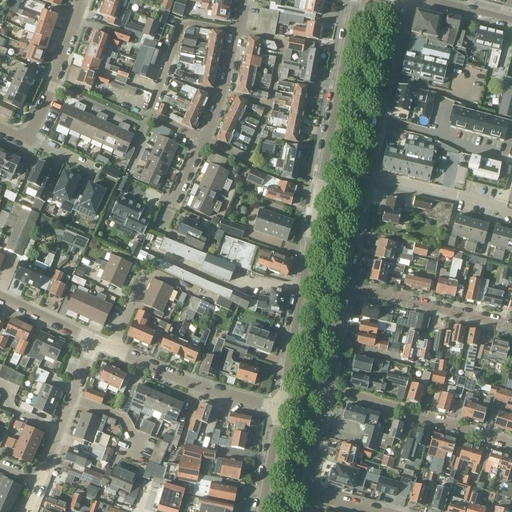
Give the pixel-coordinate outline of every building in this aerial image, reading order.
[(14,0),(12,0),(9,11),(22,17),(24,12),(18,9),(20,2),(14,0)] [(106,0),(105,3),(120,8),(126,10),(127,11),(130,4),(141,8),(143,3),(135,0),(106,0)] [(184,0),(176,0),(172,13),(183,16),(187,1),(184,0)] [(190,2),(202,4),(229,9),(231,0),(211,0),(211,1),(210,0),(207,0),(184,0),(187,1),(191,1),(190,2)] [(324,3),(310,0),(302,0),(300,11),(322,16),(324,3)] [(120,8),(105,3),(104,7),(102,7),(99,13),(101,15),(110,19),(108,24),(119,28),(126,10),(120,8)] [(271,3),(269,11),(279,13),(284,14),(285,8),(275,6),(275,4),(271,3)] [(229,9),(202,4),(201,9),(207,10),(207,11),(212,12),(211,18),(227,21),(229,9)] [(160,9),(155,22),(160,24),(165,25),(170,12),(160,9)] [(279,13),(269,11),(260,10),(256,32),(275,36),(277,24),(279,13)] [(23,18),(29,20),(54,29),(58,16),(44,11),(41,17),(25,11),(23,18)] [(412,33),(411,37),(447,46),(453,47),(458,31),(461,19),(447,16),(445,24),(450,25),(449,31),(439,29),(442,17),(425,13),(424,13),(418,12),(418,11),(416,11),(416,13),(415,19),(414,19),(414,21),(414,24),(413,23),(413,25),(414,25),(412,31),(411,33),(412,33)] [(284,14),(279,13),(277,24),(289,26),(291,15),(284,14)] [(304,18),(291,15),(291,16),(289,23),(302,25),(304,18)] [(37,28),(35,36),(50,41),(51,38),(52,38),(53,35),(52,33),(54,29),(29,20),(27,25),(37,28)] [(154,39),(160,24),(155,22),(149,20),(143,34),(154,39)] [(293,35),(319,41),(322,26),(308,23),(306,32),(294,30),(293,35)] [(135,36),(141,38),(144,29),(138,27),(135,36)] [(186,31),(185,36),(193,37),(195,29),(189,28),(186,31)] [(475,44),(500,50),(504,34),(479,28),(475,44)] [(209,40),(223,43),(225,34),(200,29),(200,34),(210,36),(209,40)] [(91,44),(90,46),(105,51),(108,43),(119,46),(120,41),(128,44),(131,35),(116,30),(113,39),(95,32),(93,39),(91,38),(89,42),(91,44)] [(454,47),(467,50),(469,43),(471,43),(473,35),(458,31),(454,47)] [(22,39),(20,44),(45,53),(50,41),(35,36),(32,42),(22,39)] [(185,36),(183,45),(221,52),(223,43),(209,40),(208,45),(197,43),(198,38),(193,37),(185,36)] [(407,52),(407,53),(448,62),(454,64),(463,66),(465,58),(456,52),(446,50),(447,46),(411,37),(408,52),(407,52)] [(248,38),(246,48),(260,50),(261,46),(267,47),(271,48),(271,50),(276,51),(277,50),(274,43),(268,42),(262,41),(248,38)] [(283,61),(284,62),(290,63),(292,51),(303,53),(302,59),(300,59),(299,64),(317,68),(320,52),(311,50),(310,53),(303,51),(305,42),(289,39),(287,50),(283,61)] [(143,47),(155,49),(157,43),(145,40),(143,47)] [(45,53),(20,44),(19,49),(25,51),(24,53),(28,54),(26,60),(41,65),(45,53)] [(206,53),(205,58),(219,61),(221,52),(183,45),(181,52),(194,54),(194,51),(206,53)] [(118,55),(105,51),(90,46),(86,58),(101,63),(108,66),(111,59),(116,61),(118,55)] [(0,47),(0,53),(6,56),(8,51),(0,47)] [(148,48),(143,64),(156,69),(162,52),(148,48)] [(246,48),(245,57),(275,63),(276,58),(259,55),(260,50),(246,48)] [(448,62),(407,53),(402,75),(442,85),(448,62)] [(179,62),(178,63),(218,70),(219,61),(205,58),(204,63),(194,61),(195,60),(183,57),(182,59),(180,58),(179,62)] [(243,66),(257,68),(260,69),(261,64),(274,67),(275,63),(245,57),(243,66)] [(111,67),(108,66),(101,63),(86,58),(82,70),(96,75),(99,68),(117,74),(117,76),(128,79),(130,73),(111,67)] [(290,63),(284,62),(283,69),(302,73),(300,80),(306,81),(305,83),(314,85),(317,68),(299,64),(290,63)] [(203,72),(202,76),(216,79),(218,70),(178,63),(177,69),(191,72),(192,69),(203,72)] [(152,81),(156,69),(143,64),(139,76),(152,81)] [(243,66),(241,75),(271,81),(272,77),(256,74),(257,68),(243,66)] [(8,77),(31,87),(36,76),(20,68),(17,75),(10,72),(8,77)] [(96,75),(82,70),(77,83),(92,88),(95,78),(99,79),(98,82),(111,86),(111,87),(123,91),(125,85),(96,75)] [(174,78),(181,80),(184,72),(176,71),(174,78)] [(241,75),(239,84),(253,87),(254,82),(270,86),(271,81),(241,75)] [(216,79),(202,76),(201,81),(195,80),(196,78),(187,76),(185,82),(194,85),(200,86),(214,89),(216,79)] [(9,91),(25,99),(31,87),(8,77),(6,81),(12,84),(9,91)] [(511,78),(509,77),(498,115),(510,119),(511,119),(511,78)] [(294,95),(294,94),(308,97),(309,88),(279,82),(278,87),(290,89),(289,94),(294,95)] [(253,87),(239,84),(238,93),(251,96),(251,98),(267,101),(269,95),(253,92),(253,87)] [(188,97),(193,99),(206,105),(210,97),(197,91),(192,88),(184,85),(183,87),(181,91),(189,94),(188,97)] [(415,89),(399,85),(393,110),(409,114),(412,100),(426,103),(433,105),(436,95),(415,90),(415,89)] [(5,104),(10,106),(16,108),(20,110),(25,99),(9,91),(3,88),(1,93),(7,95),(4,103),(5,104)] [(276,101),(278,101),(306,107),(308,97),(294,94),(294,95),(293,99),(282,97),(282,96),(277,95),(276,101)] [(191,104),(174,95),(172,99),(202,114),(206,105),(193,99),(191,104)] [(187,112),(185,116),(198,122),(202,114),(172,99),(166,96),(163,102),(175,107),(175,106),(187,112)] [(236,98),(232,106),(245,112),(247,108),(253,111),(255,113),(262,115),(265,110),(258,107),(254,107),(249,104),(236,98)] [(291,108),(290,113),(304,116),(306,107),(278,101),(277,105),(291,108)] [(59,125),(70,130),(82,105),(77,102),(74,109),(68,106),(59,125)] [(0,114),(5,116),(10,106),(5,104),(0,114)] [(70,130),(81,135),(90,116),(84,113),(87,107),(82,105),(70,130)] [(161,105),(158,114),(164,116),(168,107),(161,105)] [(10,106),(5,116),(11,119),(16,108),(10,106)] [(228,115),(241,121),(256,128),(259,123),(249,118),(248,119),(243,117),(245,112),(232,106),(228,115)] [(511,119),(510,119),(509,122),(453,107),(451,114),(452,115),(450,122),(452,123),(451,127),(484,136),(504,142),(505,137),(507,138),(508,136),(509,133),(511,133),(511,119)] [(81,135),(92,140),(104,115),(99,112),(96,119),(90,116),(81,135)] [(273,112),(271,119),(302,125),(304,116),(290,113),(289,118),(283,117),(284,114),(273,112)] [(92,140),(103,145),(112,126),(106,123),(108,117),(104,115),(92,140)] [(198,122),(185,116),(183,120),(172,115),(170,119),(181,125),(194,131),(198,122)] [(224,123),(243,132),(253,136),(255,132),(245,127),(244,128),(239,125),(241,121),(228,115),(224,123)] [(267,127),(287,131),(301,134),(302,125),(271,119),(269,124),(268,124),(267,127)] [(103,145),(114,150),(126,125),(121,122),(118,129),(112,126),(103,145)] [(224,123),(220,131),(233,137),(235,133),(241,136),(243,132),(224,123)] [(150,133),(153,134),(156,135),(160,126),(154,124),(150,133)] [(126,125),(114,150),(125,155),(123,159),(130,162),(135,150),(129,147),(134,136),(128,133),(130,127),(126,125)] [(165,129),(160,126),(156,135),(161,138),(165,129)] [(161,138),(167,140),(171,131),(165,129),(161,138)] [(233,137),(220,131),(216,140),(229,146),(245,154),(247,148),(237,144),(238,140),(233,137)] [(301,134),(287,131),(286,136),(273,133),(272,138),(285,140),(299,143),(301,134)] [(52,132),(49,139),(54,141),(57,135),(52,132)] [(157,142),(154,148),(174,157),(179,145),(167,140),(161,138),(156,135),(153,134),(151,139),(157,142)] [(382,170),(430,181),(438,147),(431,146),(427,145),(421,143),(417,143),(412,141),(408,141),(407,140),(404,152),(387,148),(382,170)] [(262,143),(260,153),(274,156),(276,146),(262,143)] [(458,154),(459,152),(440,143),(439,150),(458,154)] [(301,154),(302,148),(285,144),(282,160),(279,160),(277,168),(283,169),(282,178),(296,181),(297,174),(299,174),(299,173),(300,171),(299,170),(298,168),(300,159),(301,159),(302,158),(302,156),(302,155),(301,154)] [(145,152),(143,156),(169,168),(174,157),(154,148),(151,154),(145,152)] [(0,173),(8,154),(0,150),(0,173)] [(207,163),(210,164),(223,170),(225,166),(228,160),(211,153),(207,163)] [(8,154),(0,173),(0,177),(4,180),(7,173),(14,176),(15,173),(20,176),(25,164),(20,162),(21,160),(8,154)] [(461,165),(469,167),(471,156),(464,154),(461,165)] [(147,164),(145,170),(164,179),(169,168),(143,156),(141,161),(147,164)] [(498,177),(501,164),(478,158),(471,156),(469,167),(469,169),(475,171),(498,177)] [(36,199),(45,203),(54,182),(48,180),(54,168),(48,165),(48,163),(42,160),(41,162),(40,161),(36,170),(34,169),(28,182),(30,183),(28,188),(39,193),(36,199)] [(210,164),(205,176),(231,187),(233,182),(227,180),(229,173),(227,172),(223,170),(210,164)] [(238,164),(233,168),(237,173),(242,169),(238,164)] [(511,167),(507,166),(504,165),(501,173),(510,175),(511,167)] [(280,182),(252,169),(246,181),(268,191),(266,198),(291,206),(293,194),(292,194),(295,186),(280,182)] [(111,177),(117,180),(120,173),(114,170),(111,177)] [(164,179),(145,170),(142,176),(136,174),(133,179),(159,190),(164,179)] [(71,214),(73,210),(79,196),(73,194),(80,180),(72,176),(73,175),(67,172),(66,173),(65,173),(61,181),(60,181),(56,187),(58,188),(55,195),(66,200),(61,209),(71,214)] [(205,176),(200,187),(219,195),(222,189),(228,192),(231,187),(205,176)] [(126,194),(132,182),(123,178),(118,190),(126,194)] [(79,196),(73,210),(79,213),(82,207),(95,213),(98,206),(100,207),(103,201),(101,200),(105,191),(102,190),(103,188),(96,185),(96,187),(91,185),(84,198),(79,196)] [(200,187),(195,198),(221,209),(223,204),(217,202),(219,195),(200,187)] [(120,197),(111,216),(111,215),(110,218),(109,220),(125,228),(125,227),(144,235),(149,223),(140,219),(145,209),(120,197)] [(427,218),(450,223),(454,205),(416,197),(413,207),(428,211),(427,218)] [(221,209),(195,198),(190,209),(210,218),(212,211),(219,214),(221,209)] [(383,222),(399,225),(400,218),(403,219),(405,207),(403,207),(404,200),(389,198),(386,209),(385,209),(383,222)] [(5,226),(14,230),(5,250),(8,252),(21,258),(31,235),(36,223),(39,215),(15,205),(10,215),(5,226)] [(260,210),(253,231),(287,242),(294,221),(260,210)] [(0,228),(4,230),(5,226),(10,215),(3,212),(0,217),(0,228)] [(39,215),(36,223),(48,228),(51,220),(39,215)] [(457,237),(463,239),(468,219),(457,216),(452,235),(451,235),(448,246),(454,247),(457,237)] [(179,233),(186,236),(183,243),(189,246),(202,251),(207,239),(201,236),(205,227),(186,219),(179,233)] [(466,251),(470,252),(479,222),(468,219),(463,239),(468,240),(466,251)] [(223,220),(219,231),(232,235),(236,224),(223,220)] [(479,222),(470,252),(475,253),(478,243),(484,245),(489,225),(479,222)] [(54,234),(64,238),(65,235),(68,228),(59,224),(54,234)] [(493,258),(498,260),(506,230),(495,227),(490,246),(496,248),(493,258)] [(76,239),(79,233),(68,228),(65,235),(74,238),(76,239)] [(505,251),(511,252),(511,248),(511,231),(506,230),(498,260),(502,261),(505,251)] [(79,233),(76,239),(88,244),(90,238),(79,233)] [(31,235),(21,258),(20,261),(25,264),(36,238),(31,235)] [(223,236),(216,259),(229,265),(229,264),(236,267),(252,272),(252,273),(264,277),(266,270),(287,277),(293,260),(223,236)] [(158,237),(157,238),(155,245),(160,247),(162,240),(163,239),(158,237)] [(230,282),(236,267),(229,264),(229,265),(216,259),(208,256),(164,238),(160,249),(204,266),(202,271),(230,282)] [(377,248),(377,249),(410,256),(408,255),(409,251),(402,249),(403,247),(397,245),(397,244),(379,240),(379,241),(377,241),(375,247),(377,248)] [(136,256),(141,245),(136,243),(131,254),(136,256)] [(439,258),(440,254),(440,251),(415,245),(413,255),(426,258),(427,255),(439,258)] [(0,271),(8,252),(5,250),(0,248),(0,271)] [(440,254),(453,258),(454,252),(441,248),(440,251),(440,254)] [(412,257),(410,256),(377,249),(375,257),(393,261),(397,262),(398,259),(409,261),(411,262),(412,257)] [(137,259),(144,262),(220,297),(232,303),(247,310),(248,309),(256,312),(257,308),(258,302),(252,300),(234,291),(232,296),(225,293),(226,291),(148,255),(141,252),(137,259)] [(34,268),(27,284),(38,289),(48,267),(50,268),(55,256),(50,254),(45,265),(37,262),(34,268)] [(105,272),(101,280),(121,289),(132,264),(112,255),(108,264),(103,261),(101,265),(99,269),(105,272)] [(449,280),(446,296),(455,297),(455,295),(463,296),(465,286),(457,285),(458,282),(455,281),(457,270),(460,270),(462,261),(453,259),(451,269),(450,275),(449,280)] [(374,262),(372,271),(388,275),(389,270),(404,274),(405,268),(390,264),(389,266),(374,262)] [(429,262),(428,270),(435,272),(437,263),(429,262)] [(15,279),(27,284),(34,268),(22,263),(15,279)] [(79,267),(76,274),(81,277),(84,270),(79,267)] [(477,280),(471,279),(466,300),(477,303),(479,293),(482,280),(485,268),(480,267),(477,280)] [(436,294),(446,296),(449,280),(450,275),(446,274),(446,271),(441,270),(436,294)] [(401,283),(402,283),(402,280),(399,279),(399,281),(387,278),(388,275),(372,271),(370,280),(385,284),(385,285),(393,287),(393,286),(400,287),(401,283)] [(50,294),(62,299),(70,278),(56,272),(52,281),(55,282),(50,294)] [(80,279),(74,276),(71,282),(77,285),(80,279)] [(405,288),(417,290),(419,278),(407,276),(406,277),(403,276),(403,277),(403,278),(402,280),(402,283),(406,284),(405,288)] [(419,278),(417,290),(429,292),(430,288),(433,289),(434,282),(431,282),(431,281),(419,278)] [(154,280),(148,292),(168,301),(173,289),(154,280)] [(482,280),(479,293),(486,295),(487,290),(489,282),(482,280)] [(67,309),(79,315),(88,295),(76,290),(77,288),(73,286),(70,292),(74,293),(67,309)] [(258,302),(257,308),(282,313),(286,292),(272,289),(270,298),(259,296),(258,302)] [(504,294),(487,290),(486,295),(484,304),(500,308),(504,294)] [(168,301),(148,292),(142,304),(154,310),(153,314),(162,318),(164,314),(162,313),(168,301)] [(79,315),(91,321),(103,295),(99,293),(96,299),(88,295),(79,315)] [(103,295),(91,321),(104,326),(113,306),(104,303),(107,297),(103,295)] [(229,311),(232,303),(220,297),(216,305),(229,311)] [(189,310),(196,313),(201,301),(194,298),(189,310)] [(201,301),(196,313),(203,316),(208,305),(201,301)] [(362,317),(387,323),(390,324),(392,317),(389,317),(379,314),(380,307),(374,306),(374,307),(364,305),(362,317)] [(150,316),(141,311),(139,310),(138,313),(134,322),(129,333),(135,336),(151,343),(158,328),(147,323),(150,316)] [(429,317),(419,315),(417,325),(407,323),(406,328),(425,332),(429,317)] [(10,336),(15,338),(22,324),(12,319),(6,332),(2,330),(0,335),(0,348),(4,350),(10,336)] [(160,321),(158,328),(165,331),(168,325),(160,321)] [(362,322),(360,333),(376,336),(377,330),(385,332),(385,330),(395,332),(396,326),(386,323),(386,325),(378,323),(378,325),(362,322)] [(22,324),(15,338),(21,341),(10,363),(17,366),(22,356),(20,355),(32,328),(22,324)] [(171,353),(178,338),(171,335),(174,328),(168,325),(165,331),(165,333),(167,333),(160,348),(171,353)] [(246,345),(246,346),(249,347),(270,354),(277,335),(264,330),(262,330),(253,326),(248,342),(247,342),(246,345)] [(454,327),(453,333),(446,332),(444,346),(462,350),(466,329),(454,327)] [(190,344),(184,359),(195,363),(200,350),(203,352),(204,350),(211,332),(205,329),(197,347),(190,344)] [(464,372),(466,373),(472,374),(477,347),(480,332),(470,330),(467,345),(473,346),(472,352),(468,351),(466,361),(467,361),(464,372)] [(171,353),(184,359),(190,344),(182,340),(185,333),(180,331),(178,338),(171,353)] [(33,351),(44,356),(53,338),(41,332),(33,351)] [(410,332),(406,346),(430,352),(431,343),(424,342),(423,341),(418,340),(419,334),(410,332)] [(376,336),(360,333),(357,344),(379,348),(379,350),(387,352),(389,343),(380,342),(380,343),(375,342),(376,336)] [(436,333),(435,338),(433,349),(435,349),(434,353),(440,354),(444,334),(436,333)] [(225,341),(223,348),(234,352),(246,356),(248,349),(234,343),(231,338),(227,336),(225,341)] [(53,338),(44,356),(56,361),(65,343),(53,338)] [(208,356),(202,373),(203,373),(204,375),(207,376),(209,375),(214,377),(215,373),(223,348),(225,341),(219,339),(216,346),(215,346),(212,358),(208,356)] [(489,361),(496,362),(496,361),(504,363),(510,344),(494,339),(491,350),(487,349),(487,348),(481,347),(478,359),(488,362),(489,361)] [(430,352),(406,346),(403,360),(413,362),(414,357),(420,359),(428,361),(429,356),(429,353),(430,352)] [(223,348),(215,373),(216,373),(236,379),(240,364),(233,362),(231,357),(232,358),(234,352),(223,348)] [(25,355),(19,366),(25,369),(31,358),(25,355)] [(387,371),(390,363),(367,358),(366,358),(357,356),(356,362),(354,361),(353,367),(354,367),(354,369),(370,373),(372,368),(387,371)] [(440,361),(438,371),(445,372),(446,362),(440,361)] [(95,379),(109,386),(117,370),(102,363),(95,379)] [(240,364),(236,379),(255,384),(256,382),(257,382),(258,379),(257,377),(259,370),(240,364)] [(8,369),(3,367),(0,372),(0,378),(3,380),(8,369)] [(3,380),(9,382),(14,371),(8,369),(3,380)] [(38,369),(36,375),(47,380),(49,374),(38,369)] [(117,370),(109,386),(119,390),(118,391),(123,394),(131,376),(117,370)] [(9,382),(14,385),(19,374),(14,371),(9,382)] [(434,371),(432,382),(444,385),(446,374),(434,371)] [(388,372),(386,382),(386,383),(406,388),(409,378),(388,372)] [(424,381),(422,387),(412,384),(407,400),(409,400),(409,402),(414,403),(414,402),(420,403),(422,395),(424,396),(431,374),(424,372),(422,380),(424,381)] [(19,374),(14,385),(20,387),(25,376),(19,374)] [(351,378),(349,384),(351,384),(351,386),(366,390),(372,392),(372,390),(384,393),(386,383),(386,382),(369,378),(369,379),(354,374),(353,378),(351,378)] [(44,385),(39,397),(57,404),(62,393),(44,385),(47,380),(36,375),(33,381),(44,385)] [(456,387),(464,389),(466,380),(465,380),(458,378),(456,387)] [(132,404),(133,402),(143,407),(150,390),(139,386),(135,395),(130,392),(126,402),(122,412),(127,415),(128,415),(132,404)] [(451,405),(453,405),(455,398),(453,397),(456,388),(450,387),(448,396),(442,394),(438,410),(449,413),(451,405)] [(494,427),(505,430),(511,407),(511,393),(497,389),(495,395),(494,400),(507,404),(506,408),(505,413),(499,411),(494,427)] [(105,397),(87,390),(84,398),(102,404),(105,397)] [(161,395),(150,390),(143,407),(140,413),(152,418),(154,412),(161,395)] [(472,420),(477,405),(478,401),(472,399),(473,395),(468,394),(461,417),(472,420)] [(115,408),(122,410),(127,398),(120,395),(115,408)] [(160,418),(164,420),(172,400),(161,395),(154,412),(162,415),(160,418)] [(57,404),(39,397),(34,408),(22,403),(20,409),(31,414),(34,408),(52,416),(57,404)] [(184,405),(172,400),(164,420),(164,421),(170,423),(178,426),(174,438),(171,445),(177,448),(184,425),(178,424),(176,422),(184,405)] [(477,405),(472,420),(483,423),(490,400),(488,400),(487,402),(484,401),(483,407),(477,405)] [(189,431),(197,433),(200,422),(208,425),(213,408),(201,404),(198,413),(195,412),(189,431)] [(360,447),(373,451),(377,452),(384,426),(377,424),(379,414),(348,406),(344,420),(366,426),(365,431),(360,447)] [(79,423),(78,425),(97,432),(102,420),(83,413),(79,423)] [(218,445),(244,450),(251,417),(232,413),(228,433),(230,433),(229,441),(219,439),(220,431),(215,430),(211,444),(218,445)] [(105,417),(103,423),(115,427),(117,421),(105,417)] [(140,432),(145,434),(150,423),(144,420),(140,432)] [(24,431),(21,437),(40,445),(44,434),(26,427),(26,426),(16,421),(14,427),(24,431)] [(384,426),(377,452),(378,448),(386,450),(387,445),(392,447),(394,438),(400,440),(405,424),(394,421),(389,436),(382,434),(384,426)] [(150,423),(145,434),(151,436),(155,425),(150,423)] [(95,444),(98,446),(103,434),(97,432),(78,425),(77,427),(78,427),(77,431),(75,430),(73,435),(75,436),(74,437),(93,444),(95,444)] [(0,437),(3,440),(8,429),(1,426),(0,428),(0,427),(0,437)] [(406,461),(413,463),(418,445),(426,447),(430,432),(418,429),(415,442),(412,441),(406,461)] [(199,434),(197,433),(190,431),(188,438),(196,441),(199,434)] [(433,459),(438,460),(445,437),(434,433),(430,448),(436,450),(433,459)] [(9,438),(7,442),(35,455),(40,445),(21,437),(19,442),(9,438)] [(445,437),(438,460),(439,460),(435,474),(440,475),(442,471),(444,462),(444,461),(446,453),(453,455),(457,440),(445,437)] [(149,461),(149,462),(160,467),(167,451),(169,444),(163,441),(159,440),(158,442),(154,450),(153,452),(150,460),(149,461)] [(35,455),(7,442),(5,447),(15,451),(12,457),(31,465),(35,455)] [(95,444),(93,452),(104,456),(107,449),(98,446),(95,444)] [(187,444),(183,455),(200,460),(204,449),(187,444)] [(343,445),(340,454),(356,458),(358,454),(371,458),(373,451),(360,447),(360,448),(351,445),(351,447),(343,445)] [(449,479),(463,483),(465,476),(460,475),(464,461),(469,463),(473,447),(464,445),(459,459),(457,459),(454,468),(452,467),(449,479)] [(483,450),(473,447),(469,463),(474,464),(472,473),(478,475),(481,466),(479,465),(483,450)] [(89,455),(69,448),(69,450),(68,454),(66,454),(65,458),(66,459),(66,461),(84,467),(89,455)] [(115,451),(107,449),(104,456),(111,459),(115,451)] [(204,449),(203,459),(215,461),(217,452),(204,449)] [(497,474),(498,470),(503,455),(491,451),(490,458),(485,473),(489,474),(490,472),(497,474)] [(104,456),(93,452),(91,458),(102,462),(104,456)] [(355,463),(356,458),(340,454),(340,455),(338,455),(337,460),(339,460),(338,462),(346,464),(345,466),(359,471),(367,473),(372,474),(373,469),(368,467),(355,463)] [(511,457),(503,455),(498,470),(505,472),(503,480),(507,482),(511,466),(511,457)] [(111,459),(104,456),(102,462),(109,465),(111,459)] [(383,456),(380,466),(391,469),(394,459),(383,456)] [(486,456),(481,471),(485,473),(490,458),(486,456)] [(217,457),(214,475),(221,476),(221,477),(239,480),(239,479),(240,479),(241,473),(240,472),(242,462),(217,457)] [(197,486),(198,478),(199,475),(201,462),(181,458),(179,465),(168,463),(166,469),(163,479),(163,481),(175,484),(175,486),(184,488),(184,484),(197,486)] [(151,475),(150,477),(163,481),(163,479),(166,469),(160,467),(149,462),(146,470),(145,472),(151,475)] [(117,492),(119,488),(127,470),(116,465),(114,469),(108,466),(106,473),(101,485),(117,492)] [(400,482),(372,474),(367,473),(359,471),(359,472),(337,465),(335,471),(332,470),(328,484),(344,489),(345,486),(354,489),(362,491),(366,480),(378,483),(376,491),(395,497),(400,482)] [(400,482),(410,485),(415,468),(414,468),(405,465),(400,482)] [(86,469),(84,473),(82,478),(91,482),(95,473),(86,469)] [(81,479),(82,478),(84,473),(74,470),(72,476),(81,479)] [(127,470),(119,488),(129,493),(128,497),(136,500),(140,487),(141,483),(135,480),(138,475),(127,470)] [(95,473),(91,482),(100,486),(104,477),(95,473)] [(429,473),(427,480),(434,482),(436,475),(429,473)] [(14,481),(2,476),(0,480),(0,489),(17,497),(21,486),(13,483),(14,481)] [(192,498),(196,499),(233,506),(237,490),(237,488),(230,487),(200,481),(198,478),(197,486),(184,484),(184,488),(186,488),(186,489),(184,494),(192,496),(192,498)] [(499,495),(506,497),(510,484),(503,482),(499,495)] [(158,511),(159,511),(179,511),(181,508),(184,494),(186,489),(165,484),(158,511)] [(414,485),(410,502),(423,506),(428,488),(414,485)] [(99,490),(90,486),(85,498),(94,502),(95,499),(99,490)] [(449,491),(449,490),(438,487),(432,509),(434,509),(433,511),(435,511),(440,511),(441,511),(442,511),(443,511),(446,504),(449,491)] [(485,511),(486,509),(474,506),(479,490),(474,488),(469,504),(470,504),(467,511),(485,511)] [(0,501),(12,507),(17,497),(0,489),(0,501)] [(54,511),(58,501),(62,492),(55,489),(54,489),(51,498),(49,497),(44,510),(43,511),(54,511)] [(448,511),(464,511),(466,508),(467,508),(468,504),(472,494),(467,492),(464,501),(452,497),(448,511)] [(186,509),(189,497),(190,498),(192,498),(192,496),(184,494),(181,508),(186,509)] [(70,510),(76,511),(78,511),(83,499),(75,496),(70,510)] [(232,511),(233,506),(196,499),(190,498),(189,497),(186,509),(185,511),(232,511)] [(494,511),(503,511),(507,501),(502,499),(500,507),(502,508),(501,510),(495,508),(494,511)] [(0,501),(0,511),(10,511),(12,507),(0,501)] [(54,511),(64,511),(66,509),(68,504),(58,501),(54,511)] [(91,511),(97,511),(101,504),(95,502),(91,511)]
